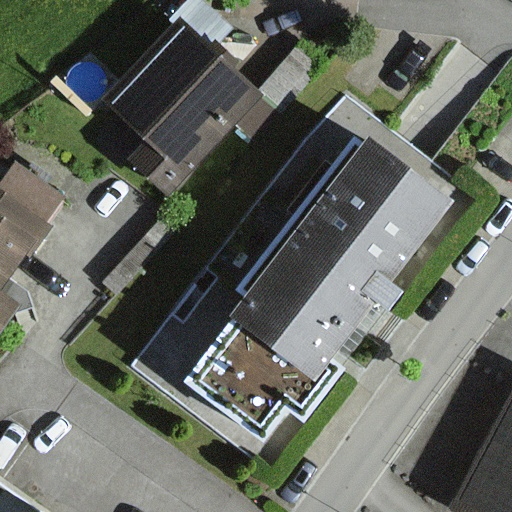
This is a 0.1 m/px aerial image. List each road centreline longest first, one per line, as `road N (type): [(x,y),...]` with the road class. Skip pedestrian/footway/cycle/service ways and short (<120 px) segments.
road 1 (unknown): [(161,511),(57,438),(42,414),(43,367),(64,316),(146,190)]
road 2 (residential): [(511,286),(349,511)]
